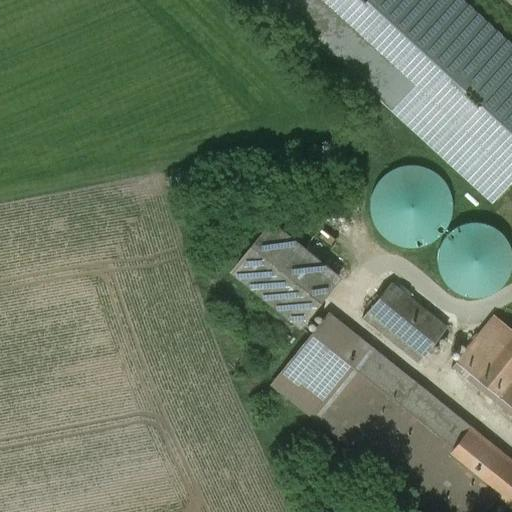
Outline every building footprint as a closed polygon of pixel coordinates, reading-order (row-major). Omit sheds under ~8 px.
[(511,182),(511,49),(457,0),(274,0),(495,201),(511,182)] [(441,244),(446,171),(376,165),(370,238),(441,244)] [(441,292),(507,290),(505,221),(456,222),(456,234),(439,235),(441,292)] [(339,278),(271,224),(232,272),(300,326),(339,278)] [(390,283),(363,318),(419,364),(447,328),(390,283)] [(274,383),(318,420),(373,351),(328,315),(274,383)] [(456,362),(499,396),(511,380),(511,329),(494,315),(456,362)] [(469,428),(373,351),(318,420),(432,511),(486,511),(497,499),(445,457),(469,428)] [(511,380),(499,396),(511,406),(511,380)] [(511,462),(469,428),(445,457),(497,499),(511,510),(511,462)]
